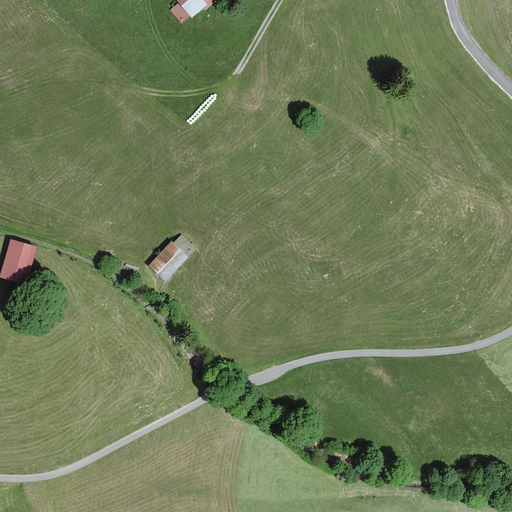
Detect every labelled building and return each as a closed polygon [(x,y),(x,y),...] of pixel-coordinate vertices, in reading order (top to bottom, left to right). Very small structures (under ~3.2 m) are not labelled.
[(215,0),(176,0),(178,3),(169,10),(181,24),(190,16),(192,18),(203,8),(205,11),(217,1),(215,0)] [(171,242),(148,266),(165,282),(189,258),(188,257),(196,249),(181,235),(173,244),(171,242)] [(37,247),(10,240),(0,275),(0,276),(26,284),(37,247)] [(11,292),(7,305),(29,311),(33,298),(29,297),(30,295),(25,293),(24,296),(11,292)] [(40,301),(34,299),(31,308),(37,310),(40,301)]
